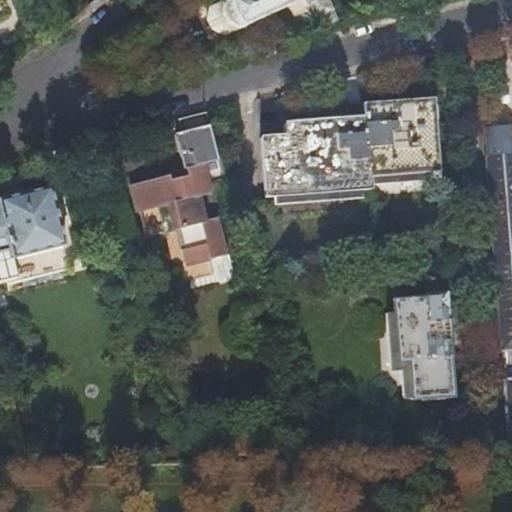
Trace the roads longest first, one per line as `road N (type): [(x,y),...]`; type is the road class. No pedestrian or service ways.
road 1 (residential): [(511,8),(0,132)]
road 2 (residential): [(140,0),(0,109)]
road 3 (track): [(495,12),(511,137)]
